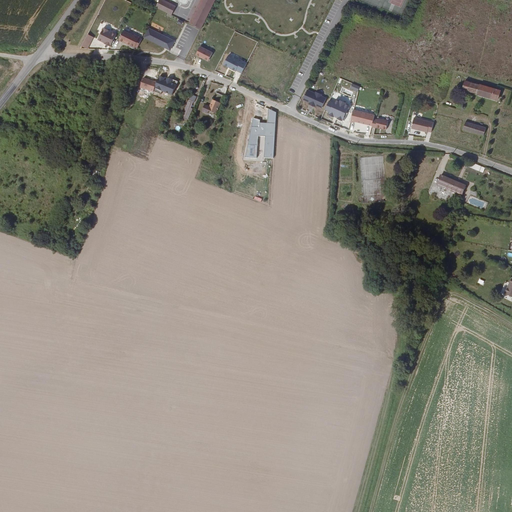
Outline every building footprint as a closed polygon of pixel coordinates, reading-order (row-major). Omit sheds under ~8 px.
[(163,0),(159,0),(156,8),(172,16),(176,6),(163,0)] [(201,0),(189,23),(200,29),(214,0),(201,0)] [(104,43),(110,46),(116,34),(103,28),(98,39),(104,43)] [(123,42),(125,43),(129,34),(123,31),(119,40),(123,42)] [(87,49),(93,37),(87,33),(81,46),(87,49)] [(129,34),(125,43),(126,43),(127,43),(129,44),(130,45),(134,47),(137,48),(141,39),(134,35),(133,36),(129,34)] [(463,88),(465,89),(500,99),(502,91),(465,80),(463,88)] [(216,117),(223,97),(214,94),(209,110),(203,108),(201,114),(207,116),(208,114),(216,117)] [(188,100),(182,119),(189,121),(193,109),(191,109),(194,102),(188,100)] [(428,130),(432,131),(434,121),(414,117),(412,127),(428,131),(428,130)] [(374,119),(372,128),(376,128),(385,130),(387,121),(377,119),(377,120),(374,119)] [(464,128),(484,134),(486,126),(466,120),(464,128)] [(486,169),(473,164),(472,165),(469,164),(468,167),(484,174),(486,169)] [(472,191),(445,178),(436,175),(433,182),(469,198),(472,191)]
